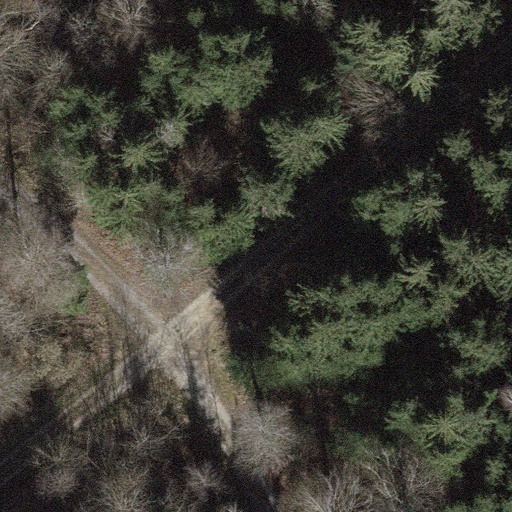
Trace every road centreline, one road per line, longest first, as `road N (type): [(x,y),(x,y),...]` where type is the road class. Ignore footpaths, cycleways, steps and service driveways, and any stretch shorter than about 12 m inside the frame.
road 1 (track): [(511,49),(165,345),(0,468)]
road 2 (track): [(0,184),(165,345)]
road 3 (track): [(265,511),(165,345)]
